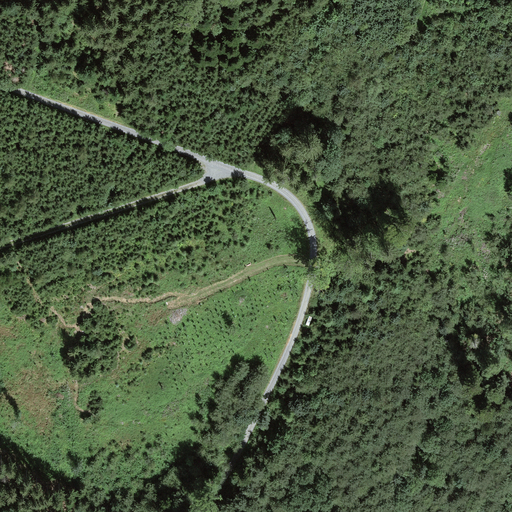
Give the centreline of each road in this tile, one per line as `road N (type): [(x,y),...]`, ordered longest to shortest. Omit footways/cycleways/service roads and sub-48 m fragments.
road 1 (track): [(0,83),(268,183),(305,218),(313,260),(297,321),(235,456),(197,511)]
road 2 (track): [(0,247),(166,194),(224,164)]
